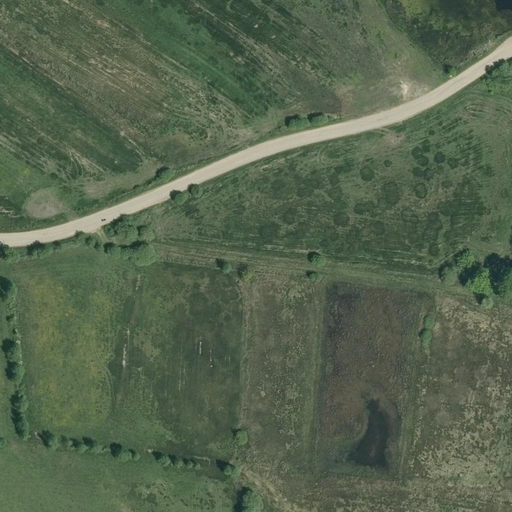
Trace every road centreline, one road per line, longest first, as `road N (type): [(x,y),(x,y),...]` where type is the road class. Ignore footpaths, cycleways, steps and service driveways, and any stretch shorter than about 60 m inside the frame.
road 1 (track): [(87,224),(270,147),(400,114),(511,50)]
road 2 (track): [(511,295),(113,241),(87,224)]
